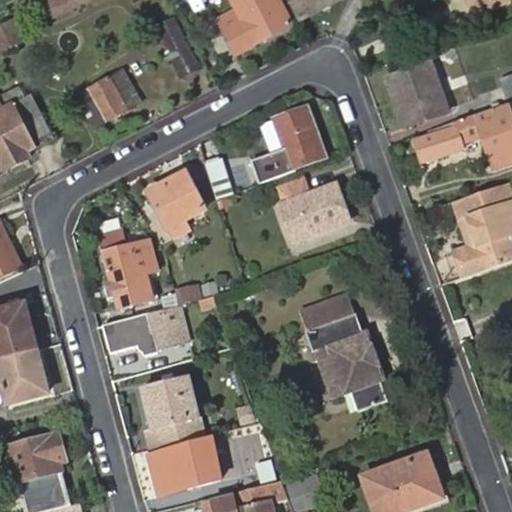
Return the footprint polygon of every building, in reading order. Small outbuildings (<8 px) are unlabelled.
[(97,0),(49,0),(30,11),(42,30),(97,0)] [(225,0),(239,25),(225,32),(236,54),(290,25),(277,0),(225,0)] [(291,0),(302,20),(340,0),(291,0)] [(467,0),(473,16),(488,10),(483,0),(467,0)] [(483,0),(488,10),(506,3),(505,1),(507,0),(483,0)] [(157,28),(183,79),(201,70),(175,19),(157,28)] [(0,27),(0,45),(3,51),(22,41),(11,22),(0,27)] [(386,79),(400,124),(446,109),(431,64),(386,79)] [(123,71),(108,79),(126,110),(140,103),(123,71)] [(511,76),(501,80),(507,98),(511,95),(511,76)] [(126,110),(108,79),(79,95),(96,126),(126,110)] [(0,174),(30,159),(27,153),(53,140),(31,98),(5,111),(1,102),(0,102),(0,174)] [(511,124),(505,106),(451,125),(452,128),(415,141),(423,164),(461,152),(459,146),(481,139),(491,168),(511,160),(511,124)] [(260,185),(296,173),(295,169),(327,157),(309,109),(276,120),(287,149),(252,161),(260,185)] [(221,159),(206,164),(218,200),(233,195),(221,159)] [(147,192),(172,243),(191,234),(187,224),(205,215),(186,174),(147,192)] [(275,188),(294,242),(350,221),(337,183),(309,193),(303,178),(275,188)] [(505,184),(454,201),(470,247),(454,252),(463,279),(511,262),(511,251),(506,234),(511,231),(511,204),(505,184)] [(99,251),(111,289),(103,291),(105,301),(113,298),(117,310),(154,298),(147,273),(159,270),(155,257),(143,260),(137,240),(99,251)] [(0,276),(9,272),(4,261),(0,263),(0,276)] [(177,293),(181,306),(207,299),(202,286),(177,293)] [(348,294),(301,311),(316,352),(312,353),(322,382),(327,381),(332,397),(351,391),(359,412),(388,401),(380,380),(384,378),(367,333),(363,335),(348,294)] [(0,360),(32,352),(36,350),(25,306),(0,312),(0,360)] [(179,306),(104,328),(111,355),(136,348),(139,359),(158,354),(158,350),(188,340),(179,306)] [(34,359),(32,352),(0,360),(0,390),(3,390),(7,405),(47,392),(39,358),(34,359)] [(156,451),(208,437),(203,418),(192,378),(143,392),(154,432),(151,432),(156,451)] [(148,434),(152,452),(156,451),(151,432),(148,434)] [(8,451),(17,485),(36,480),(41,497),(68,488),(61,465),(68,464),(61,436),(8,451)] [(241,455),(253,485),(277,477),(264,446),(241,455)] [(149,458),(160,498),(202,487),(192,447),(149,458)] [(365,481),(376,511),(410,511),(441,501),(431,475),(434,473),(428,456),(365,481)] [(441,501),(410,511),(427,511),(450,504),(439,472),(434,473),(431,475),(441,501)] [(295,503),(292,504),(294,511),(314,511),(320,510),(315,495),(325,491),(320,479),(290,490),(295,503)] [(283,480),(205,501),(208,511),(294,511),(292,504),(283,480)]
